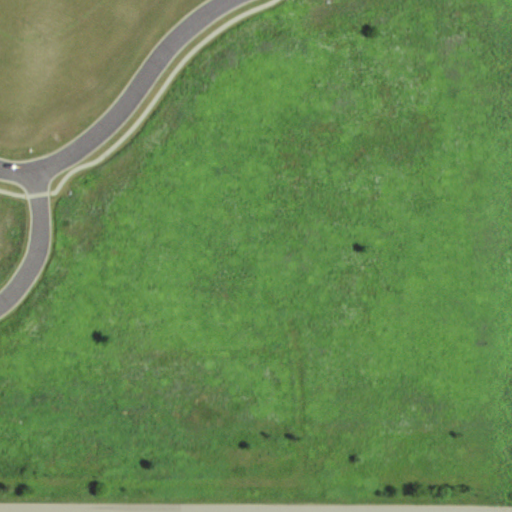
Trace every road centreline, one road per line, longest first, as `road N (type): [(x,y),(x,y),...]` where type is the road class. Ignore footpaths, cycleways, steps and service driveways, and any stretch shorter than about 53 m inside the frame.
road 1 (residential): [(0,172),(39,177),(74,161),(121,119),(177,40),(228,0)]
road 2 (residential): [(39,177),(39,265),(0,311)]
road 3 (residential): [(0,510),(148,511)]
